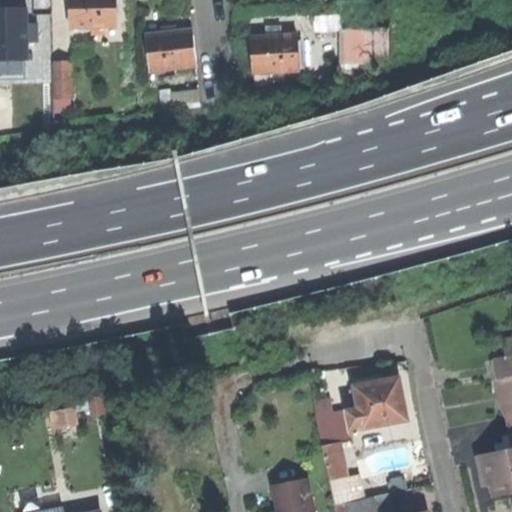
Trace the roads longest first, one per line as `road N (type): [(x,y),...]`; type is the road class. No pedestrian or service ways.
road 1 (trunk): [(0,311),(324,238),(511,184)]
road 2 (trunk): [(511,116),(205,199),(0,243)]
road 3 (residential): [(461,511),(423,342),(317,357)]
road 4 (track): [(242,511),(219,378),(317,357)]
